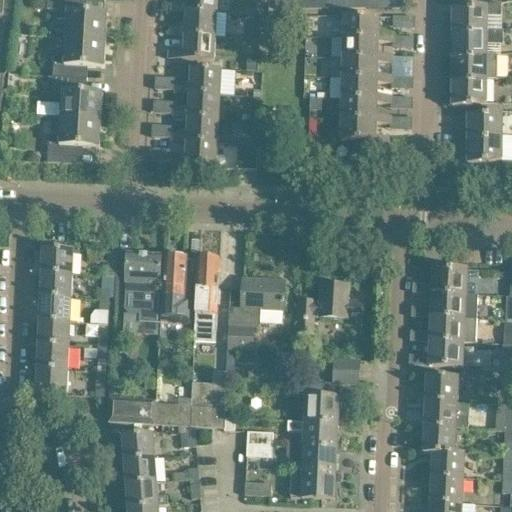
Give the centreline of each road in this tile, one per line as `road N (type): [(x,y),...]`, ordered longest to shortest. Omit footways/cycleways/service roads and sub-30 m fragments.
road 1 (residential): [(386,511),(401,223)]
road 2 (residential): [(401,223),(130,208)]
road 3 (residential): [(8,415),(19,201)]
road 4 (residential): [(130,208),(143,0)]
road 5 (residential): [(424,164),(424,0)]
road 6 (residential): [(83,511),(70,442),(8,415)]
